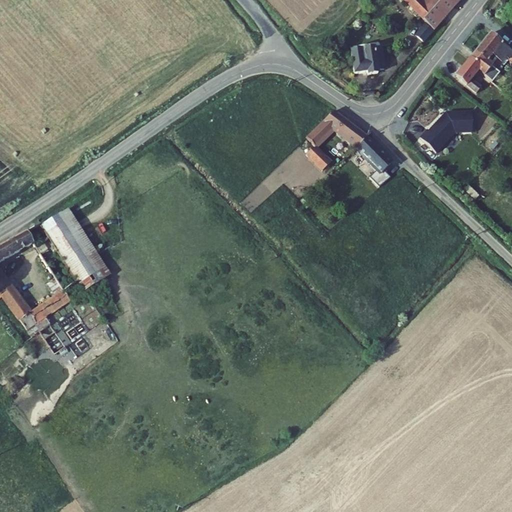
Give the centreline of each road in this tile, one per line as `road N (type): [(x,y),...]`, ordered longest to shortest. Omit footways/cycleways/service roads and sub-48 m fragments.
road 1 (tertiary): [(0,231),(218,84),(275,66)]
road 2 (unclassified): [(367,114),(511,260)]
road 3 (tertiary): [(367,114),(397,103),(480,0)]
